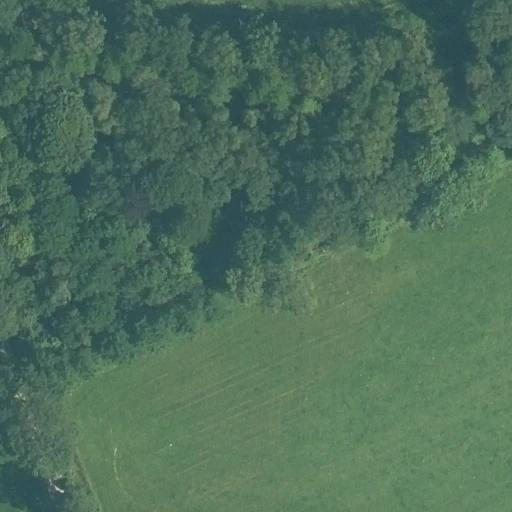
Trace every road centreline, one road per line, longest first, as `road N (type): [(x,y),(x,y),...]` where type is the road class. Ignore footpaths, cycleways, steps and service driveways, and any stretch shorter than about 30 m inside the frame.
road 1 (track): [(511,9),(437,43),(320,64),(180,49),(0,12)]
road 2 (track): [(0,335),(66,511)]
